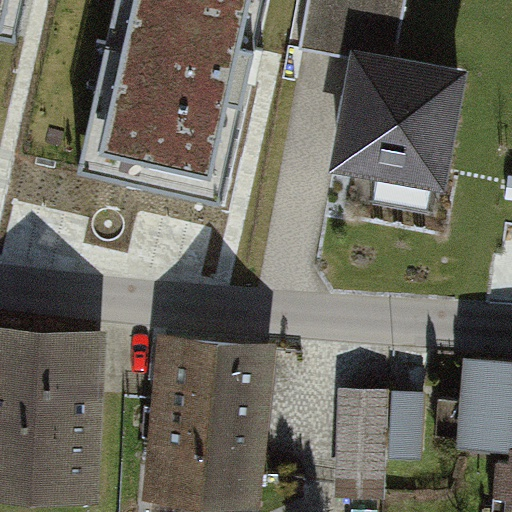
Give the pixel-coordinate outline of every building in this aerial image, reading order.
[(274,0),(124,0),(87,165),(230,197),(274,0)] [(465,74),(363,56),(343,167),(445,185),(465,74)] [(105,352),(0,345),(0,489),(96,495),(105,352)] [(273,367),(162,357),(150,491),(260,502),(273,367)] [(511,511),(511,361),(464,358),(456,448),(499,452),(493,511),(511,511)] [(424,397),(346,391),(339,488),(383,491),(386,456),(419,458),(424,397)]
